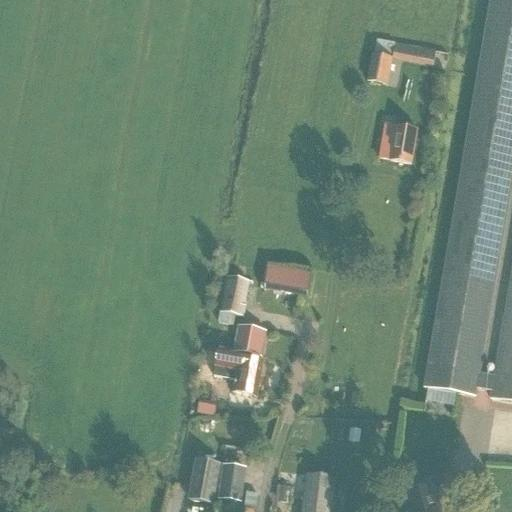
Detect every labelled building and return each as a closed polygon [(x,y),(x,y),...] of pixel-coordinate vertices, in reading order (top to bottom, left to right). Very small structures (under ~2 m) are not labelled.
[(511,0),(491,0),(425,391),(474,399),(475,390),(493,393),(491,402),(511,405),(511,279),(495,378),(478,375),(511,175),(511,0)] [(407,34),(403,46),(431,54),(434,43),(407,34)] [(367,83),(387,87),(392,60),(373,56),(367,83)] [(390,162),(411,166),(417,132),(385,126),(379,159),(390,161),(390,162)] [(320,288),(323,264),(276,259),(273,282),(320,288)] [(227,279),(220,314),(242,318),(249,283),(227,279)] [(233,394),(256,398),(263,364),(260,363),(266,333),(238,328),(233,354),(219,351),(217,363),(214,378),(236,382),(233,394)] [(227,408),(228,399),(208,396),(207,405),(227,408)] [(397,482),(401,411),(366,409),(362,480),(397,482)] [(220,469),(194,465),(187,507),(213,511),(220,469)] [(219,500),(240,503),(244,470),(224,467),(219,500)] [(301,511),(329,511),(334,480),(306,476),(301,511)] [(445,511),(437,483),(408,492),(409,496),(399,511),(445,511)]
